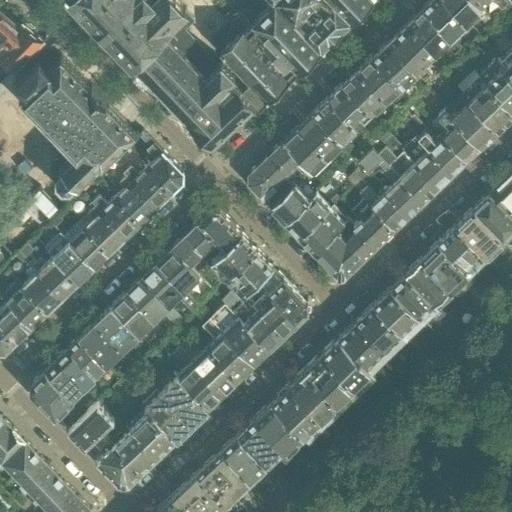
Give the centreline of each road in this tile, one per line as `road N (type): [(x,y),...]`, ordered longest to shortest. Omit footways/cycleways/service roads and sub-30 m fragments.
road 1 (residential): [(1,379),(213,175)]
road 2 (residential): [(336,303),(124,507)]
road 3 (residential): [(411,0),(348,57),(328,65),(213,175)]
road 4 (residential): [(213,175),(40,0)]
road 5 (residential): [(511,135),(336,303)]
road 6 (residential): [(1,379),(124,507)]
road 7 (residential): [(336,303),(213,175)]
